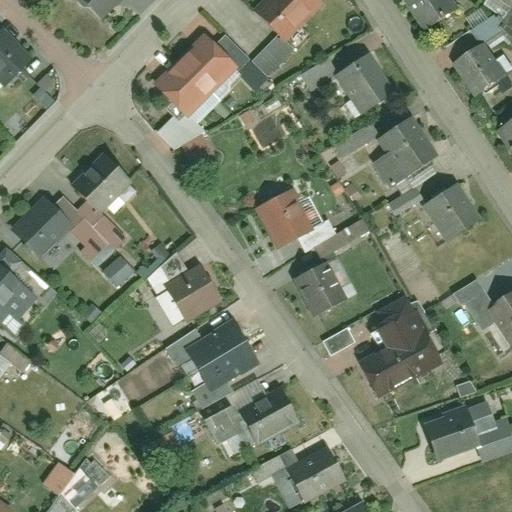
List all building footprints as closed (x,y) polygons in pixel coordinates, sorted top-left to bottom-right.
[(74,0),(73,2),(96,26),(123,0),(74,0)] [(310,0),(262,0),(248,15),(281,46),(318,7),(310,0)] [(452,0),(409,0),(429,33),(461,13),(452,0)] [(511,0),(496,0),(511,9),(511,0)] [(477,43),(498,33),(490,17),(469,27),(477,43)] [(467,31),(439,53),(447,63),(475,41),(467,31)] [(202,42),(150,89),(182,124),(234,76),(202,42)] [(0,46),(0,93),(23,66),(0,46)] [(485,49),(456,68),(479,103),(508,84),(485,49)] [(327,63),(295,82),(303,96),(335,77),(327,63)] [(364,65),(331,85),(354,123),(387,103),(364,65)] [(400,124),(372,145),(385,162),(368,175),(384,196),(429,163),(400,124)] [(511,127),(498,136),(511,158),(511,127)] [(329,141),(335,156),(370,143),(364,128),(329,141)] [(182,155),(194,171),(213,157),(201,141),(182,155)] [(97,164),(67,198),(95,223),(125,188),(97,164)] [(447,190),(418,213),(444,246),(473,223),(447,190)] [(407,193),(381,210),(390,223),(416,207),(407,193)] [(282,195),(250,215),(275,255),(307,235),(282,195)] [(13,240),(39,262),(67,229),(42,207),(13,240)] [(87,219),(72,238),(103,264),(119,245),(87,219)] [(294,246),(302,259),(331,242),(323,229),(294,246)] [(171,256),(144,276),(157,293),(183,273),(171,256)] [(122,257),(108,273),(121,285),(135,269),(122,257)] [(319,268),(289,285),(308,319),(338,301),(319,268)] [(164,293),(182,325),(221,302),(203,271),(164,293)] [(0,274),(0,320),(23,293),(0,274)] [(472,284),(449,301),(473,332),(483,324),(507,356),(511,352),(511,292),(491,309),(472,284)] [(371,405),(431,370),(401,319),(367,338),(380,359),(354,374),(371,405)] [(198,371),(244,344),(232,323),(214,333),(215,335),(186,352),(198,371)] [(343,331),(314,346),(323,362),(351,347),(343,331)] [(14,343),(0,358),(20,376),(34,360),(14,343)] [(257,366),(244,344),(198,371),(210,392),(239,375),(240,376),(257,366)] [(253,380),(226,397),(237,415),(264,399),(253,380)] [(210,396),(194,402),(199,416),(224,407),(220,395),(211,399),(210,396)] [(237,420),(251,450),(294,429),(280,400),(237,420)] [(410,433),(423,470),(473,452),(465,431),(460,415),(410,433)] [(473,452),(478,467),(511,454),(499,419),(465,431),(473,452)] [(0,448),(10,439),(1,430),(0,431),(0,448)] [(145,448),(153,462),(176,449),(167,435),(145,448)] [(286,452),(251,470),(259,486),(294,468),(286,452)] [(282,479),(295,506),(340,484),(327,458),(282,479)] [(79,473),(58,496),(71,508),(92,484),(79,473)]
